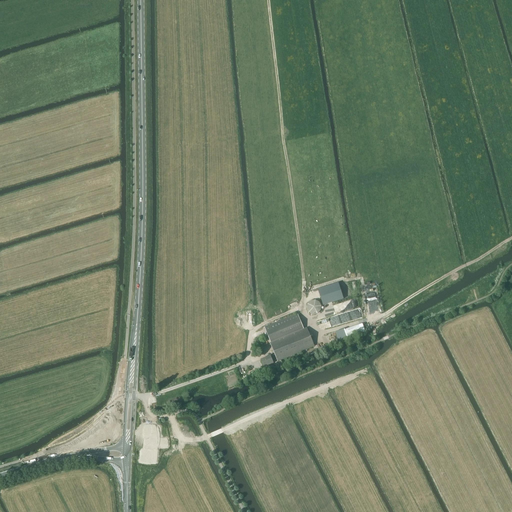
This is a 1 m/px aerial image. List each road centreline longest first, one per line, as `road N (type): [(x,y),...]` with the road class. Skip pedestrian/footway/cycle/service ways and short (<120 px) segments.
road 1 (primary): [(127,392),(139,286),(140,0)]
road 2 (track): [(353,376),(206,437)]
